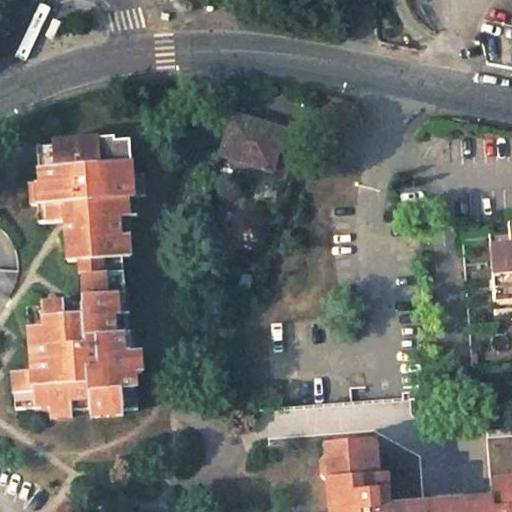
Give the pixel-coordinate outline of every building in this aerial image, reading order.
[(266,125),(233,115),(220,155),(271,170),(284,130),(266,124),(266,125)] [(122,411),(137,410),(135,374),(142,373),(140,352),(124,353),(122,334),(115,334),(114,317),(118,316),(117,295),(125,295),(122,258),(130,257),(128,236),(120,236),(119,218),(129,217),(127,199),(143,197),(141,175),(132,176),(129,140),(114,141),(114,137),(51,142),(52,146),(37,147),(39,183),(30,184),(31,205),(47,204),(48,223),(64,222),(67,262),(79,261),(82,305),(81,305),(82,315),(64,316),(63,303),(41,305),(41,309),(26,310),(31,372),(12,373),(15,410),(48,408),(49,419),(72,417),(70,402),(88,401),(89,411),(90,411),(91,418),(122,415),(122,411)] [(511,245),(489,247),(492,290),(511,287),(511,245)] [(511,511),(511,478),(495,479),(491,485),(492,500),(443,503),(417,505),(389,506),(387,474),(379,474),(377,445),(371,440),(334,443),(335,458),(325,458),(321,462),(322,476),(326,481),(328,507),(330,507),(338,506),(338,511),(511,511)] [(335,458),(334,443),(324,443),(325,458),(335,458)] [(443,496),(416,498),(417,505),(443,503),(443,496)]
